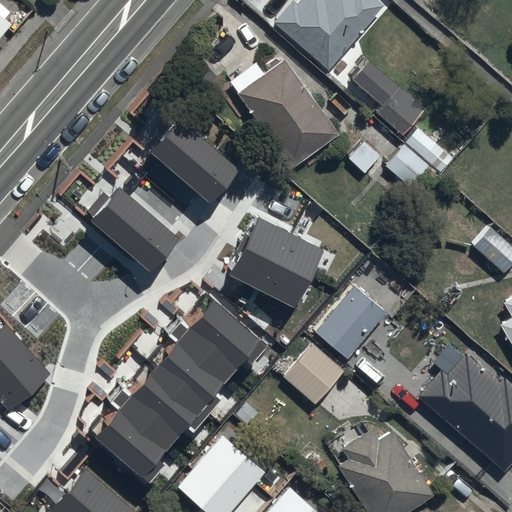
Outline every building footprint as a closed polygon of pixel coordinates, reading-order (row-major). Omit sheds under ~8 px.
[(294,0),(294,1),(292,0),(288,0),(271,19),(325,69),(384,4),(379,0),(294,0)] [(8,9),(0,2),(0,31),(9,21),(2,15),(8,9)] [(251,60),(227,77),(289,164),(336,130),(282,56),(260,72),(251,60)] [(423,106),(365,57),(348,76),(379,102),(371,111),(399,135),(423,106)] [(143,144),(203,196),(232,162),(172,111),(143,144)] [(403,140),(438,171),(451,156),(415,125),(403,140)] [(361,139),(346,156),(369,177),(385,160),(361,139)] [(383,162),(416,192),(434,171),(402,142),(383,162)] [(145,264),(173,231),(113,180),(85,213),(145,264)] [(222,267),(288,301),(317,244),(251,211),(222,267)] [(503,270),(511,258),(511,246),(486,225),(471,244),(503,270)] [(346,356),(383,310),(350,283),(312,329),(346,356)] [(270,312),(240,285),(223,304),(253,331),(270,312)] [(511,291),(501,298),(510,315),(497,322),(511,347),(511,291)] [(89,430),(142,475),(157,457),(151,452),(179,418),(186,424),(216,390),(210,384),(237,352),(244,357),(261,338),(206,292),(182,320),(176,314),(164,328),(172,335),(127,387),(118,379),(105,395),(113,402),(89,430)] [(0,322),(0,401),(5,408),(47,372),(2,321),(0,322)] [(312,402),(340,368),(307,340),(279,374),(312,402)] [(415,393),(502,469),(511,457),(511,383),(501,374),(496,380),(463,350),(460,354),(445,341),(429,359),(438,367),(415,393)] [(369,427),(340,444),(347,456),(336,462),(365,511),(397,511),(429,493),(390,428),(375,437),(369,427)] [(47,508),(50,511),(131,511),(133,510),(83,467),(47,508)] [(210,511),(215,506),(189,484),(172,503),(181,511),(210,511)]
